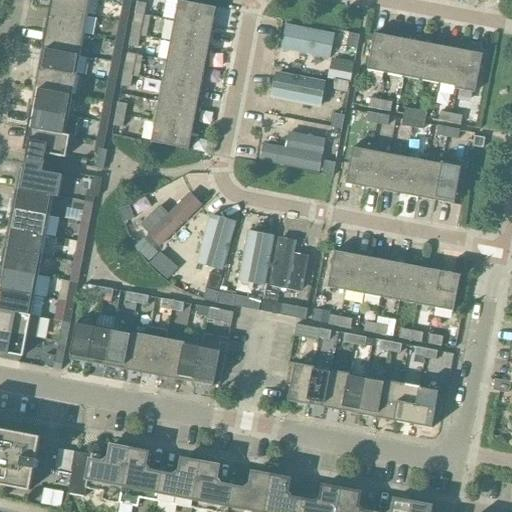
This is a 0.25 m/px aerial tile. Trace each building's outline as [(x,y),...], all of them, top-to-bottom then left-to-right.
[(52,0),(51,8),(88,15),(90,0),(52,0)] [(216,7),(179,0),(174,21),(212,28),(216,7)] [(131,3),(124,1),(121,15),(129,16),(131,3)] [(144,15),(146,3),(137,2),(135,14),(144,15)] [(51,8),(47,28),(84,35),(88,15),(51,8)] [(208,48),(212,28),(174,21),(171,41),(208,48)] [(131,33),(140,35),(142,24),(133,22),(131,33)] [(329,59),(334,35),(287,26),(282,49),(329,59)] [(116,41),(124,43),(126,29),(119,27),(116,41)] [(47,28),(43,48),(80,55),(84,35),(47,28)] [(140,35),(131,33),(129,45),(138,46),(140,35)] [(346,47),(357,49),(360,35),(349,33),(346,47)] [(386,73),(393,37),(374,33),(367,70),(386,73)] [(386,73),(404,77),(411,40),(393,37),(386,73)] [(428,43),(411,40),(404,77),(421,80),(428,43)] [(124,43),(116,41),(113,55),(121,56),(124,43)] [(171,41),(167,61),(204,68),(208,48),(171,41)] [(446,47),(428,43),(421,80),(439,83),(446,47)] [(439,83),(456,87),(457,87),(464,50),(446,47),(439,83)] [(43,48),(39,68),(77,75),(80,55),(43,48)] [(484,55),(484,54),(464,50),(457,87),(456,87),(455,89),(475,93),(482,55),(484,55)] [(123,74),(139,77),(143,56),(127,54),(123,74)] [(334,60),(331,78),(339,80),(350,82),(353,63),(334,60)] [(167,61),(163,81),(201,88),(204,68),(167,61)] [(108,81),(116,83),(119,69),(111,67),(108,81)] [(39,68),(36,88),(73,95),(77,75),(39,68)] [(139,77),(123,74),(121,85),(130,87),(137,88),(139,77)] [(324,83),(277,74),(273,98),(320,107),(324,83)] [(335,79),(333,89),(341,91),(347,92),(349,82),(344,81),(335,79)] [(116,83),(108,81),(106,95),(114,96),(116,83)] [(197,109),(201,88),(163,81),(159,101),(197,109)] [(36,88),(32,108),(69,115),(73,95),(36,88)] [(380,109),(381,100),(370,98),(369,107),(380,109)] [(381,100),(380,109),(390,111),(392,102),(381,100)] [(159,101),(155,121),(193,129),(197,109),(159,101)] [(116,114),(125,115),(127,104),(118,102),(116,114)] [(101,121),(109,123),(111,109),(103,107),(101,121)] [(32,108),(28,128),(75,137),(79,118),(69,116),(69,115),(32,108)] [(414,119),(416,110),(405,108),(404,117),(414,119)] [(416,110),(414,119),(425,121),(427,112),(416,110)] [(450,123),(452,114),(441,112),(439,121),(450,123)] [(345,116),(343,115),(334,113),(331,127),(342,130),(345,116)] [(377,124),(378,115),(368,113),(366,122),(377,124)] [(121,136),(125,115),(116,114),(112,135),(121,136)] [(452,114),(450,123),(461,125),(463,116),(452,114)] [(378,115),(377,124),(388,126),(389,117),(378,115)] [(414,119),(404,117),(402,126),(413,128),(414,119)] [(425,121),(414,119),(413,128),(424,130),(425,121)] [(109,123),(101,121),(98,135),(106,136),(109,123)] [(155,121),(151,142),(189,149),(193,129),(155,121)] [(447,137),(449,128),(438,126),(436,135),(447,137)] [(28,150),(24,168),(22,167),(22,166),(21,166),(17,188),(54,195),(54,196),(58,197),(63,175),(43,171),(46,154),(66,157),(70,137),(75,137),(28,128),(24,150),(25,151),(25,150),(28,150)] [(449,128),(447,137),(458,139),(460,130),(449,128)] [(319,172),(326,141),(290,134),(287,149),(264,145),(261,161),(319,172)] [(483,148),(485,138),(475,136),(473,146),(483,148)] [(365,187),(372,151),(353,147),(346,184),(365,187)] [(99,148),(96,167),(104,169),(107,150),(99,148)] [(389,154),(372,151),(365,187),(382,191),(389,154)] [(407,157),(389,154),(382,191),(400,194),(407,157)] [(425,161),(407,157),(400,194),(418,197),(425,161)] [(336,163),(335,162),(325,161),(322,175),(333,177),(336,163)] [(418,197),(435,201),(442,164),(441,164),(425,161),(418,197)] [(442,162),(441,164),(442,164),(435,201),(455,205),(456,203),(454,203),(462,165),(442,162)] [(98,197),(102,178),(94,176),(90,196),(98,197)] [(17,188),(13,208),(50,215),(54,196),(54,195),(17,188)] [(160,247),(201,206),(190,194),(169,216),(160,207),(141,226),(150,235),(149,236),(160,247)] [(130,205),(119,209),(124,222),(125,222),(134,218),(130,205)] [(46,236),(50,215),(13,208),(9,229),(46,236)] [(82,221),(89,223),(92,209),(84,208),(82,221)] [(222,269),(235,223),(211,217),(198,263),(222,269)] [(89,223),(82,221),(79,235),(87,237),(89,223)] [(9,229),(5,248),(42,256),(46,236),(9,229)] [(264,284),(273,237),(249,233),(240,280),(264,284)] [(148,262),(156,256),(141,236),(134,242),(138,249),(148,262)] [(295,243),(280,240),(271,284),(302,290),(308,258),(293,255),(295,243)] [(5,248),(2,269),(39,276),(42,256),(5,248)] [(74,261),(82,263),(85,249),(77,248),(74,261)] [(346,291),(353,254),(335,251),(328,287),(346,291)] [(371,258),(353,254),(346,291),(364,294),(371,258)] [(156,257),(149,263),(159,275),(166,269),(156,257)] [(364,294),(382,298),(389,261),(371,258),(364,294)] [(82,263),(74,261),(72,275),(79,277),(82,263)] [(382,298),(399,301),(406,264),(389,261),(382,298)] [(399,301),(417,304),(424,268),(406,264),(399,301)] [(417,304),(435,308),(442,271),(424,268),(417,304)] [(2,269),(0,276),(0,288),(35,296),(39,276),(2,269)] [(442,271),(435,308),(453,311),(460,276),(461,276),(461,275),(442,271)] [(101,297),(103,288),(93,286),(91,295),(101,297)] [(0,288),(0,309),(31,316),(35,296),(0,288)] [(67,301),(74,303),(77,289),(69,288),(67,301)] [(103,288),(101,297),(112,299),(114,290),(103,288)] [(217,303),(217,302),(220,292),(206,289),(203,299),(217,303)] [(137,303),(138,294),(128,292),(126,301),(137,303)] [(138,294),(137,303),(147,305),(149,296),(138,294)] [(265,301),(263,312),(281,315),(282,305),(277,303),(278,296),(266,294),(265,301)] [(234,306),(259,311),(263,312),(265,301),(236,295),(234,306)] [(172,310),(174,301),(163,299),(161,308),(172,310)] [(74,303),(67,301),(64,315),(72,317),(74,303)] [(174,301),(172,310),(183,312),(184,303),(174,301)] [(282,305),(281,315),(306,320),(308,309),(283,304),(282,305)] [(208,317),(209,308),(199,306),(197,315),(208,317)] [(209,308),(208,317),(207,319),(232,324),(234,312),(209,308)] [(0,330),(27,336),(36,337),(40,318),(31,317),(31,316),(0,309),(0,330)] [(340,328),(341,318),(313,314),(311,322),(329,325),(329,326),(340,328)] [(341,318),(340,328),(351,329),(352,320),(341,318)] [(89,363),(96,325),(77,322),(70,359),(89,363)] [(375,334),(377,325),(366,323),(364,332),(375,334)] [(114,329),(96,325),(89,363),(107,366),(114,329)] [(132,332),(124,370),(142,373),(151,329),(133,325),(132,332)] [(377,325),(375,334),(386,336),(388,327),(377,325)] [(318,342),(319,340),(319,339),(320,330),(296,326),(294,338),(318,342)] [(58,345),(66,347),(69,329),(62,328),(58,345)] [(132,332),(114,329),(107,366),(124,370),(132,332)] [(160,377),(167,339),(168,332),(151,329),(142,373),(160,377)] [(411,340),(412,331),(401,329),(400,338),(411,340)] [(27,336),(0,330),(0,352),(23,356),(27,336)] [(319,339),(319,340),(329,342),(331,332),(320,330),(319,339)] [(412,331),(411,340),(421,342),(423,333),(412,331)] [(441,346),(443,337),(430,334),(428,343),(441,346)] [(354,346),(356,337),(345,335),(343,344),(354,346)] [(356,337),(354,346),(365,348),(366,338),(356,337)] [(160,377),(177,380),(185,342),(167,339),(160,377)] [(389,352),(391,343),(381,341),(379,350),(389,352)] [(202,345),(185,342),(177,380),(195,383),(202,345)] [(391,343),(389,352),(400,354),(402,345),(391,343)] [(66,347),(58,345),(55,362),(63,364),(66,347)] [(202,345),(195,383),(213,387),(221,349),(202,345)] [(425,358),(427,349),(416,347),(415,356),(425,358)] [(427,349),(425,358),(436,360),(437,351),(427,349)] [(307,404),(314,367),(295,363),(288,401),(307,404)] [(331,370),(314,367),(307,404),(324,408),(331,370)] [(324,408),(342,411),(349,373),(331,370),(324,408)] [(342,411),(360,414),(367,377),(349,373),(342,411)] [(360,414),(377,418),(385,380),(367,377),(360,414)] [(402,383),(385,380),(377,418),(395,421),(402,383)] [(420,387),(402,383),(395,421),(413,424),(420,387)] [(420,387),(413,424),(433,428),(433,427),(432,427),(439,390),(420,387)] [(0,484),(31,490),(35,468),(38,469),(39,460),(37,459),(41,437),(0,429),(0,484)] [(120,503),(130,449),(127,449),(123,449),(119,449),(117,450),(112,449),(113,449),(111,448),(109,459),(107,459),(105,461),(105,462),(92,460),(93,454),(92,453),(92,455),(76,452),(68,494),(85,498),(87,488),(103,491),(102,500),(120,503)] [(59,449),(55,468),(71,471),(75,452),(59,449)] [(130,449),(120,503),(138,507),(140,498),(157,501),(163,467),(162,473),(149,471),(149,469),(148,467),(146,466),(148,455),(147,455),(147,456),(142,455),(140,453),(137,451),(133,450),(130,449)] [(192,508),(201,463),(198,462),(194,462),(190,463),(188,463),(183,463),(183,462),(182,462),(180,473),(178,473),(176,474),(176,476),(163,473),(164,467),(163,467),(157,501),(192,508)] [(201,463),(192,508),(213,511),(228,511),(234,480),(233,480),(232,487),(219,484),(220,482),(218,480),(217,480),(219,469),(217,469),(212,468),(211,467),(207,465),(204,463),(201,463)] [(228,511),(264,511),(272,476),(269,476),(265,476),(261,476),(259,477),(254,476),(253,475),(251,486),(249,486),(247,487),(246,489),(234,487),(235,480),(234,480),(228,511)] [(264,511),(301,511),(305,494),(304,494),(303,500),(290,497),(291,496),(289,494),(287,493),(289,482),(288,482),(283,481),(280,479),(278,478),(274,477),(272,476),(264,511)] [(301,511),(338,511),(342,489),(339,489),(335,489),(331,490),(330,490),(325,489),(323,489),(321,500),(320,499),(317,501),(317,503),(304,500),(305,494),(301,511)] [(338,511),(374,511),(376,507),(375,507),(373,511),(366,511),(361,511),(361,509),(360,507),(358,507),(360,496),(359,495),(359,496),(354,495),(352,494),(349,492),(345,490),(342,489),(338,511)] [(374,511),(411,511),(413,503),(410,502),(406,502),(404,503),(400,504),(395,503),(396,502),(394,502),(392,511),(375,511),(376,507),(374,511)] [(420,505),(416,503),(413,503),(411,511),(430,511),(431,509),(429,509),(425,508),(421,506),(420,505)]
